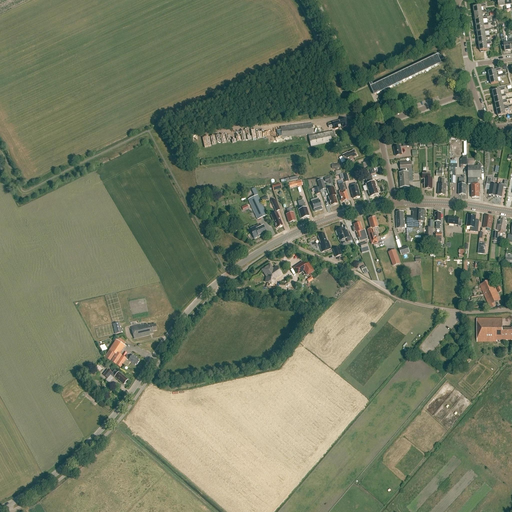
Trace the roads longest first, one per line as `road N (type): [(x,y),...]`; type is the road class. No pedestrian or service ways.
road 1 (secondary): [(0,509),(90,442),(197,300),(285,237)]
road 2 (residential): [(511,310),(418,306),(285,237)]
